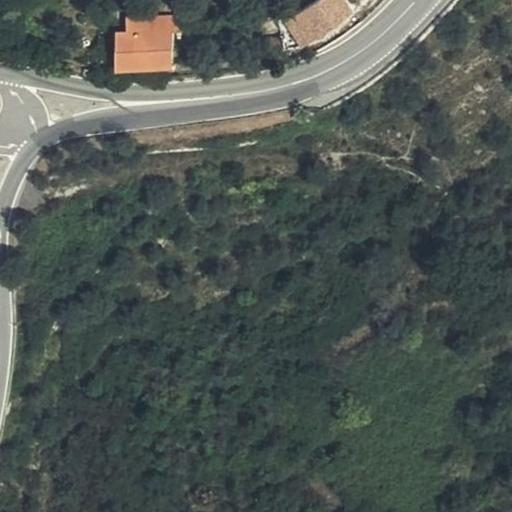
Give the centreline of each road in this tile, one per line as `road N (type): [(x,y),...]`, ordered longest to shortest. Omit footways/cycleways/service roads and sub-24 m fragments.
road 1 (tertiary): [(145,98),(297,79),(347,58),(415,0)]
road 2 (tertiary): [(145,98),(4,72)]
